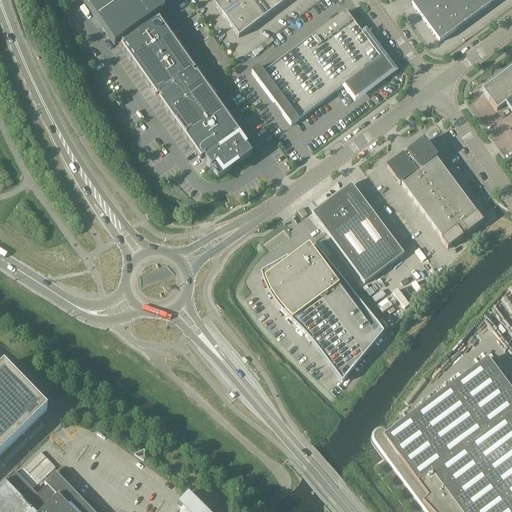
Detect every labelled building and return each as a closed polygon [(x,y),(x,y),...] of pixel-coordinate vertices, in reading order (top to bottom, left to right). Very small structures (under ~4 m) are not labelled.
[(114,47),(120,42),(154,19),(160,14),(164,12),(155,0),(81,0),(104,31),(114,47)] [(220,14),(229,7),(223,0),(220,0),(213,5),(214,6),(220,14)] [(223,0),(229,7),(235,15),(243,9),(235,0),(223,0)] [(235,0),(243,9),(251,3),(248,0),(235,0)] [(263,20),(271,14),(260,0),(255,0),(251,3),(263,20)] [(260,0),(271,14),(279,8),(273,0),(260,0)] [(418,0),(411,5),(418,15),(425,24),(432,34),(439,43),(456,31),(464,25),(473,19),(481,13),(489,6),(498,0),(418,0)] [(243,9),(255,26),(263,20),(251,3),(243,9)] [(226,22),(235,15),(229,7),(220,14),(226,22)] [(247,32),(255,26),(243,9),(235,15),(241,23),(247,32)] [(346,86),(353,95),(367,85),(369,89),(369,90),(372,87),(375,85),(378,83),(377,83),(375,80),(388,70),(345,13),(263,74),(258,68),(251,73),(291,127),(346,86)] [(226,22),(232,30),(241,23),(235,15),(226,22)] [(156,97),(158,96),(161,100),(159,101),(200,160),(204,157),(206,161),(236,139),(234,136),(238,133),(196,75),(195,76),(192,72),(194,71),(158,21),(157,22),(154,19),(120,42),(123,46),(121,47),(156,97)] [(232,30),(238,38),(238,39),(247,32),(241,23),(232,30)] [(511,67),(493,82),(494,84),(493,85),(491,83),(484,88),(486,90),(484,91),(483,89),(481,90),(496,111),(506,104),(511,112),(511,67)] [(236,139),(206,161),(205,162),(218,180),(231,171),(230,170),(237,165),(238,166),(251,157),(238,138),(236,139)] [(408,156),(406,157),(411,164),(429,151),(422,142),(407,154),(408,156)] [(435,159),(429,151),(411,164),(417,172),(435,159)] [(393,177),(411,164),(406,157),(404,159),(403,157),(387,169),(393,177)] [(439,168),(434,160),(435,160),(435,159),(417,172),(423,180),(439,168)] [(417,172),(411,164),(393,177),(399,185),(417,172)] [(445,176),(439,168),(423,180),(429,188),(445,176)] [(399,185),(400,186),(401,185),(406,193),(423,180),(417,172),(399,185)] [(451,184),(445,176),(429,188),(435,196),(451,184)] [(429,188),(423,180),(406,193),(412,201),(429,188)] [(441,204),(457,192),(451,184),(435,196),(441,204)] [(311,214),(318,223),(364,285),(403,256),(351,185),(311,214)] [(435,196),(429,188),(412,201),(418,209),(435,196)] [(463,200),(457,192),(441,204),(447,212),(463,200)] [(441,204),(435,196),(418,209),(424,217),(441,204)] [(463,200),(447,212),(453,220),(469,208),(463,200)] [(424,217),(430,225),(447,212),(441,204),(424,217)] [(475,215),(469,208),(453,220),(458,228),(475,215)] [(297,213),(302,219),(307,216),(302,209),(297,213)] [(453,220),(447,212),(430,225),(436,233),(453,220)] [(476,214),(475,215),(458,228),(464,235),(466,234),(467,235),(483,223),(476,214)] [(436,233),(442,240),(458,228),(453,220),(436,233)] [(462,237),(464,235),(458,228),(442,240),(440,241),(447,250),(463,238),(462,237)] [(309,248),(288,263),(286,260),(285,260),(286,261),(265,272),(267,284),(269,289),(274,300),(280,309),(278,310),(289,321),(296,328),(303,335),(311,344),(323,360),(341,385),(383,335),(315,243),(309,248)] [(511,511),(511,394),(487,361),(389,434),(382,439),(427,500),(422,505),(428,511),(511,511)] [(0,455),(46,411),(3,366),(0,363),(0,455)] [(92,511),(55,473),(44,484),(45,486),(36,495),(14,472),(0,485),(0,511),(92,511)] [(177,505),(182,510),(182,511),(180,511),(205,511),(188,494),(179,503),(177,505)]
